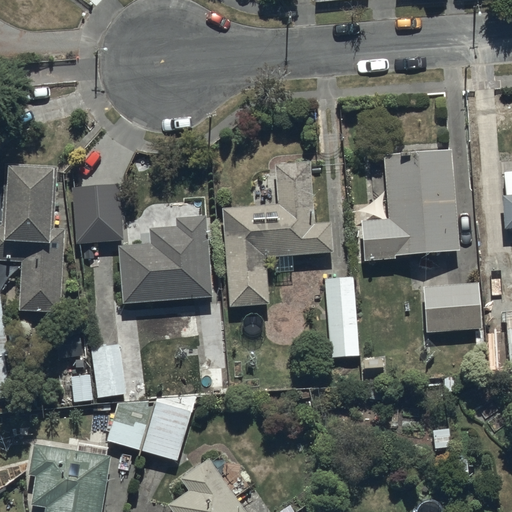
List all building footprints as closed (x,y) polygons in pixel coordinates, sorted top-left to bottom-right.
[(450,145),(383,150),(388,214),(361,216),(364,256),(395,254),(394,250),(458,245),(450,145)] [(53,158),(6,156),(3,221),(0,220),(0,255),(21,257),(18,305),(60,308),(65,224),(53,224),(56,162),(53,162),(53,158)] [(277,199),(221,204),(229,302),(268,299),(264,252),(332,247),(330,218),(314,219),(309,157),(274,160),(277,199)] [(511,167),(503,168),(505,190),(500,190),(503,225),(511,223),(511,167)] [(205,211),(176,213),(176,222),(149,223),(150,239),(118,241),(123,298),(211,292),(205,211)] [(511,249),(482,252),(487,315),(511,313),(511,249)] [(353,273),(324,276),(330,355),(359,352),(353,273)] [(478,279),(423,283),(426,329),(481,325),(478,279)] [(234,310),(235,337),(265,336),(264,309),(234,310)] [(126,390),(119,341),(90,345),(97,394),(126,390)] [(117,398),(107,437),(176,458),(195,393),(117,398)] [(98,511),(109,451),(33,438),(29,471),(36,473),(31,502),(43,504),(41,511),(98,511)] [(175,506),(165,511),(249,511),(209,454),(180,474),(187,484),(168,496),(175,506)]
